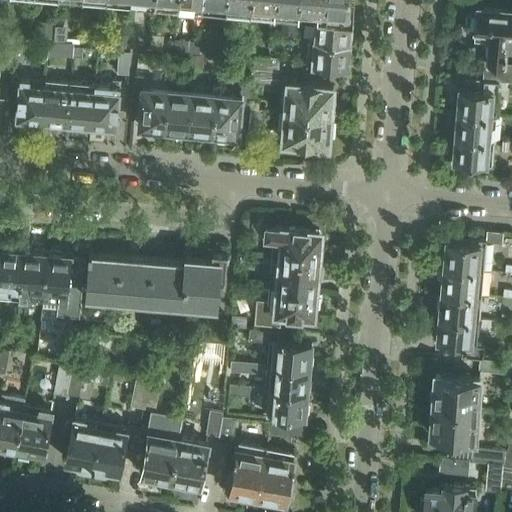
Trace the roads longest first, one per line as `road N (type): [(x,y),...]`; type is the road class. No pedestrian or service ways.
road 1 (residential): [(359,511),(387,193)]
road 2 (residential): [(0,197),(221,217),(224,179)]
road 3 (residential): [(0,159),(224,179)]
road 4 (residential): [(387,193),(405,0)]
road 5 (residential): [(224,179),(387,193)]
road 6 (residential): [(387,193),(511,204)]
